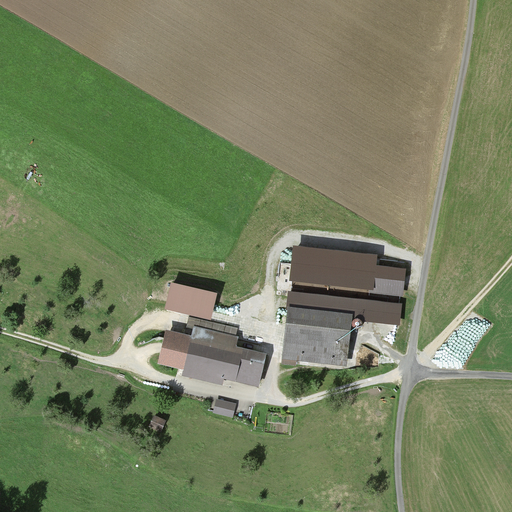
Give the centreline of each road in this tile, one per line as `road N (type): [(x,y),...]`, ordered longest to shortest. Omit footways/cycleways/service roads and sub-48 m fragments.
road 1 (track): [(401,511),(402,406),(473,0)]
road 2 (track): [(0,331),(179,386),(270,403),(409,375)]
road 3 (track): [(511,261),(410,365)]
